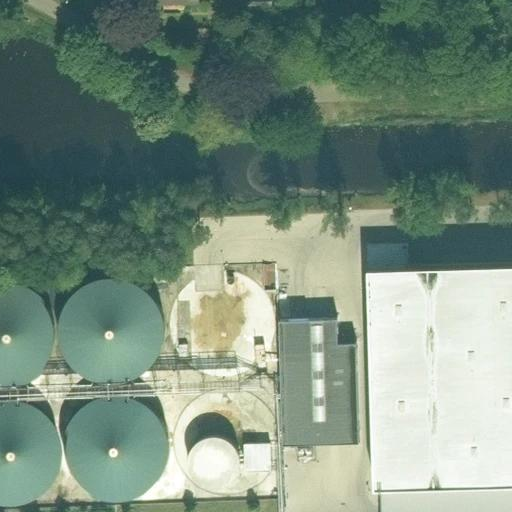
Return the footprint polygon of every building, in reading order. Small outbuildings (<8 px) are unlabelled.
[(370,495),(383,495),(383,511),(511,511),(511,267),(408,270),(408,246),(365,247),(366,274),(370,495)] [(151,373),(165,350),(167,336),(161,313),(151,298),(131,286),(113,283),(104,284),(90,289),(75,300),(64,320),(61,338),(65,355),(78,374),(97,386),(115,388),(137,383),(151,373)] [(48,368),(55,351),(56,337),(50,316),(38,302),(20,291),(2,288),(0,288),(0,392),(4,394),(28,387),(43,376),(48,368)] [(359,346),(339,346),(338,321),(284,322),(286,451),(342,450),(342,449),(361,449),(359,346)] [(155,491),(169,468),(171,454),(166,432),(156,417),(135,404),(117,401),(109,402),(94,407),(79,418),(68,438),(66,457),(69,473),(83,492),(101,504),(119,506),(140,501),(155,491)] [(53,486),(60,469),(60,455),(54,434),(43,420),(25,409),(7,406),(0,407),(0,510),(9,511),(34,505),(48,494),(53,486)]
